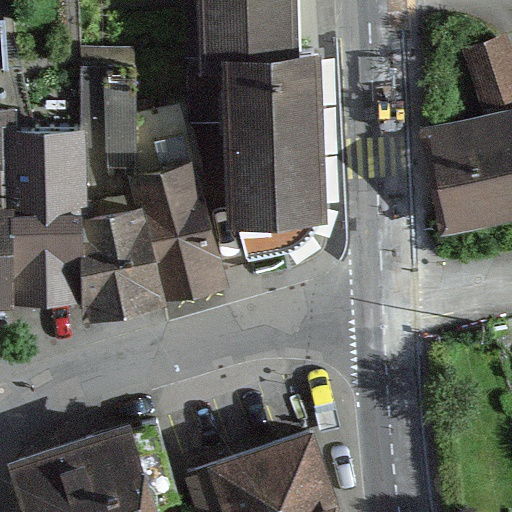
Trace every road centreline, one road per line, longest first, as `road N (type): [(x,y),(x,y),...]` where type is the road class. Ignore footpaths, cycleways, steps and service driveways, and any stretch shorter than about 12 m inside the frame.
road 1 (residential): [(382,304),(60,385),(0,430)]
road 2 (primary): [(368,0),(382,304)]
road 3 (primary): [(382,304),(401,511)]
road 4 (residential): [(511,275),(382,304)]
